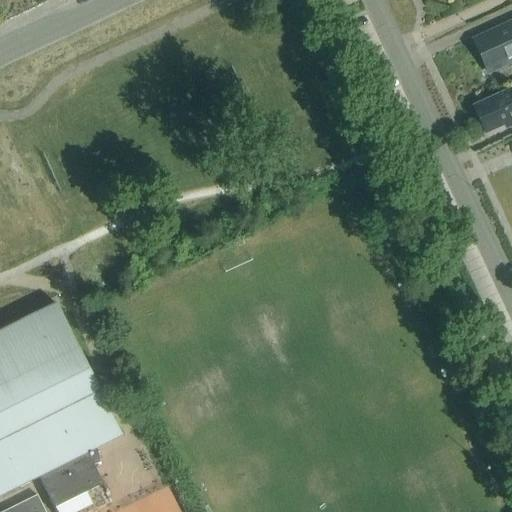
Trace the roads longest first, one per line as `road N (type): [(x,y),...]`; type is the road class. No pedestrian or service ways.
road 1 (tertiary): [(511,299),(369,0)]
road 2 (residential): [(0,53),(114,0)]
